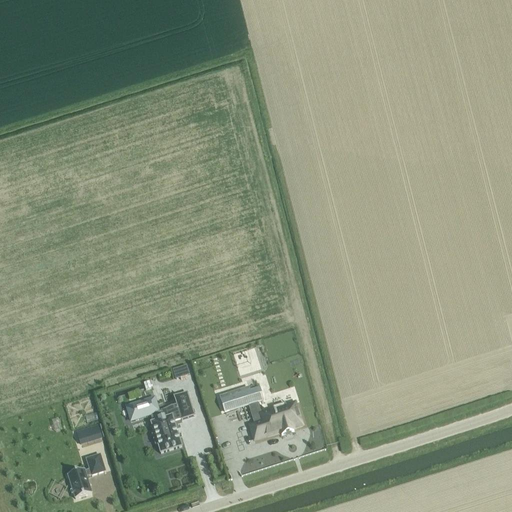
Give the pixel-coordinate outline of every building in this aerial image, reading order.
[(184,368),(173,372),(175,379),(187,375),(184,368)] [(249,390),(220,399),(225,414),(249,406),(255,425),(250,427),(254,440),(266,436),(267,439),(281,434),(282,437),(294,433),(293,430),(302,427),(295,405),(286,408),(285,405),(273,409),(273,411),(261,415),(257,404),(263,402),(259,391),(250,394),(249,390)] [(155,400),(133,407),(138,421),(152,417),(154,424),(151,425),(154,435),(152,435),(156,446),(158,446),(161,456),(182,449),(178,436),(179,436),(177,430),(176,431),(174,423),(181,420),(182,421),(194,418),(187,395),(174,399),(177,408),(159,414),(155,400)] [(84,432),(77,434),(80,444),(87,442),(84,432)] [(84,472),(68,477),(75,501),(92,495),(86,478),(93,476),(93,477),(105,473),(100,457),(88,461),(92,471),(85,474),(84,472)]
